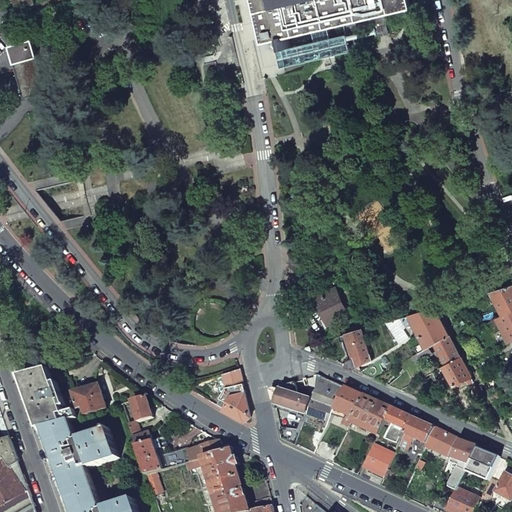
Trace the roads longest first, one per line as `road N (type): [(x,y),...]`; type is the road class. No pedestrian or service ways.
road 1 (residential): [(0,233),(102,339),(166,388),(276,452)]
road 2 (residential): [(245,342),(200,355),(147,339),(0,159)]
road 3 (residential): [(230,0),(262,155),(274,271),(270,314)]
road 4 (residential): [(443,0),(463,103),(511,254)]
road 5 (residential): [(511,446),(286,358)]
road 6 (residential): [(51,511),(0,367)]
road 7 (residential): [(276,452),(406,511)]
